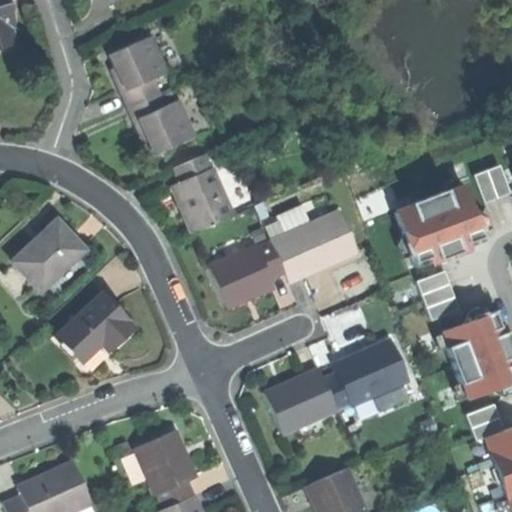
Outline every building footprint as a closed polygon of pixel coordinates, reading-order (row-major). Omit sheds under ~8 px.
[(0,0),(0,46),(13,42),(9,27),(13,26),(4,0),(0,0)] [(118,92),(126,109),(127,109),(160,94),(154,79),(166,74),(150,37),(109,55),(117,73),(111,75),(118,92)] [(165,106),(160,94),(127,109),(134,126),(140,140),(146,137),(154,156),(194,139),(177,101),(165,106)] [(181,210),(191,233),(230,216),(204,155),(171,169),(176,182),(170,185),(181,210)] [(474,173),(484,202),(510,193),(500,164),(474,173)] [(411,265),(469,249),(463,229),(478,226),(466,182),(394,201),(411,265)] [(336,213),(270,242),(284,275),(288,285),(301,279),(300,276),(313,271),(325,265),(327,269),(355,256),(336,213)] [(9,262),(37,291),(81,250),(67,235),(53,220),(9,262)] [(207,270),(224,309),(243,301),(271,288),(268,282),(284,275),(270,242),(207,270)] [(416,280),(431,320),(460,309),(445,269),(416,280)] [(54,336),(79,363),(89,353),(98,345),(105,352),(132,328),(100,293),(54,336)] [(511,382),(511,341),(502,307),(440,324),(461,397),(511,382)] [(334,374),(322,380),(336,412),(404,381),(387,343),(357,356),(331,368),(334,374)] [(261,394),(280,438),(336,412),(322,380),(317,369),(301,376),(303,380),(289,386),(277,391),(276,388),(261,394)] [(511,511),(511,424),(484,433),(509,511),(511,511)] [(132,449),(159,511),(191,497),(185,483),(193,480),(183,458),(171,432),(132,449)] [(0,503),(0,504),(3,511),(67,511),(89,503),(71,465),(45,476),(15,489),(19,496),(0,503)] [(362,511),(344,469),(302,487),(308,501),(311,500),(316,511),(362,511)] [(367,475),(357,478),(365,504),(375,501),(367,475)] [(155,511),(197,511),(191,497),(159,511),(155,511)] [(92,511),(89,503),(67,511),(92,511)]
